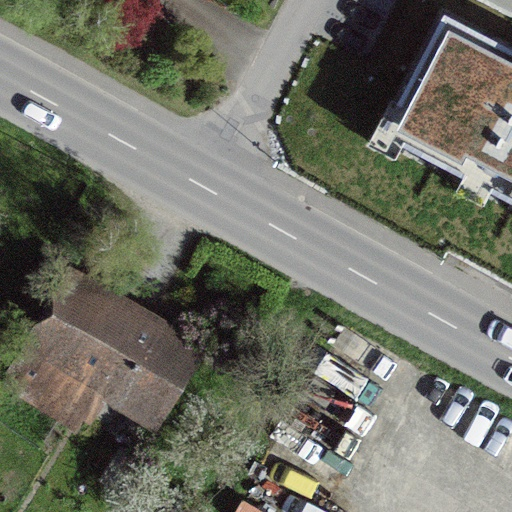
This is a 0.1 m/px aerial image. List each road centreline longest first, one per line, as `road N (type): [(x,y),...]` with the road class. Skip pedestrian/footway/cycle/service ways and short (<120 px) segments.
road 1 (primary): [(211,191),(511,358)]
road 2 (primary): [(0,74),(211,191)]
road 3 (residential): [(308,0),(211,191)]
